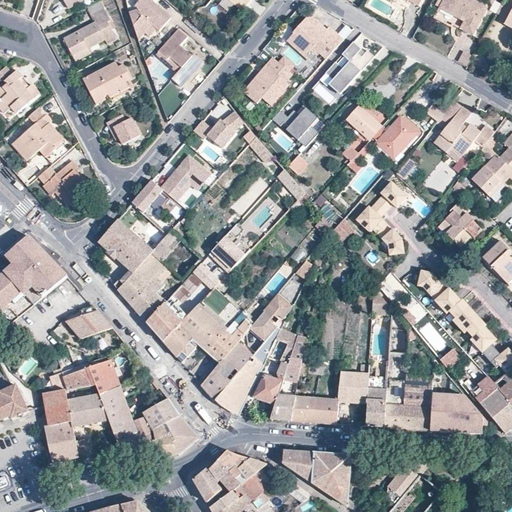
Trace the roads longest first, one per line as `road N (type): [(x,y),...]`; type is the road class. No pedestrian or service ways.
road 1 (tertiary): [(511,442),(228,438)]
road 2 (residential): [(120,195),(284,0)]
road 3 (tertiary): [(228,438),(66,254)]
road 4 (residential): [(511,106),(328,0)]
road 5 (residential): [(120,195),(44,57)]
road 6 (tertiary): [(39,511),(171,475)]
road 7 (residential): [(511,330),(465,280),(445,276),(423,253)]
